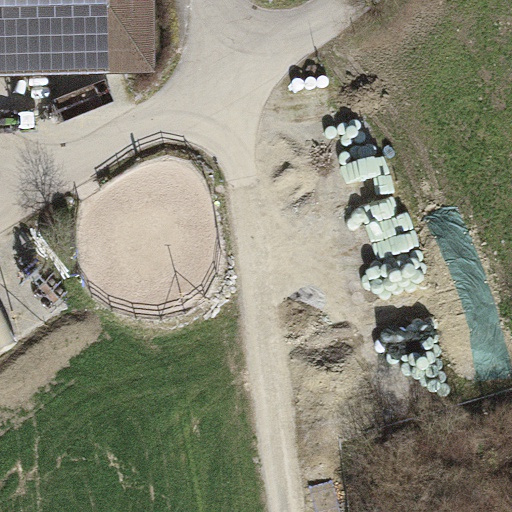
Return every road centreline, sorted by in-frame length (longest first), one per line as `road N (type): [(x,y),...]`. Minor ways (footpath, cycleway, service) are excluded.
road 1 (motorway): [(346,0),(454,511)]
road 2 (track): [(289,511),(204,0)]
road 3 (residential): [(0,211),(338,0)]
road 4 (motorway): [(511,190),(477,0)]
